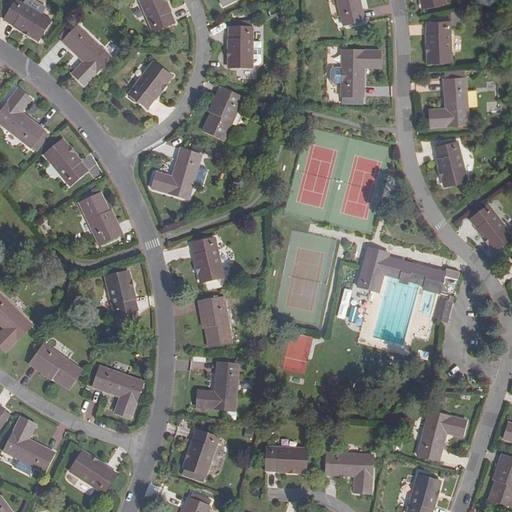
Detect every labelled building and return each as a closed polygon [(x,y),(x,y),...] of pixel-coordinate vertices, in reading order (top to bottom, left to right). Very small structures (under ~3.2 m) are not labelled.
[(6,16),(3,21),(37,42),(50,21),(16,0),(15,0),(14,4),(8,0),(0,12),(6,16)] [(165,0),(139,0),(153,32),(175,23),(165,0)] [(336,0),(343,26),(365,21),(359,0),(336,0)] [(445,0),(420,0),(422,8),(446,4),(445,0)] [(252,59),(252,42),(252,28),(247,28),(247,21),(235,22),(235,28),(228,28),(228,68),(252,68),(252,59)] [(62,34),(66,38),(62,42),(83,62),(72,74),(84,86),(111,58),(73,22),(62,34)] [(450,22),(425,23),(427,63),(451,62),(450,22)] [(261,42),(252,42),(252,59),(261,59),(261,42)] [(380,51),(341,51),(341,97),(364,97),(364,68),(380,69),(380,51)] [(153,63),(129,95),(148,109),(172,77),(153,63)] [(466,78),(444,80),(445,109),(429,110),(430,127),(469,125),(466,78)] [(40,136),(44,131),(21,113),(31,99),(18,89),(0,111),(0,124),(36,151),(45,139),(40,136)] [(222,89),(210,116),(214,118),(226,91),(222,89)] [(214,118),(210,116),(203,132),(224,141),(242,98),(226,91),(214,118)] [(421,141),(423,152),(433,151),(432,139),(421,141)] [(44,155),(70,186),(88,171),(63,140),(44,155)] [(457,142),(434,148),(444,187),(467,181),(457,142)] [(201,156),(180,150),(172,177),(156,173),(151,190),(188,200),(201,156)] [(98,245),(115,237),(103,210),(107,208),(100,194),(79,203),(98,245)] [(511,238),(511,235),(489,206),(469,221),(494,252),(511,238)] [(103,210),(115,237),(119,235),(107,208),(103,210)] [(213,239),(190,245),(200,283),(224,277),(213,239)] [(388,263),(389,258),(389,254),(368,248),(359,280),(381,286),(384,275),(387,276),(420,285),(424,286),(423,290),(424,290),(437,294),(440,294),(440,292),(445,293),(454,296),(460,273),(446,270),(445,273),(429,269),(428,273),(413,269),(414,264),(405,262),(404,267),(388,263)] [(404,267),(405,262),(389,258),(388,263),(404,267)] [(428,273),(429,269),(414,264),(413,269),(428,273)] [(105,278),(114,316),(138,310),(128,272),(105,278)] [(381,286),(359,280),(357,287),(379,293),(381,286)] [(345,319),(350,290),(342,289),(338,318),(345,319)] [(4,337),(0,334),(0,348),(5,353),(31,325),(0,295),(0,324),(4,328),(8,332),(4,337)] [(223,298),(204,301),(209,329),(204,330),(207,347),(231,343),(223,298)] [(435,320),(441,322),(446,323),(453,299),(450,298),(448,303),(443,302),(440,301),(435,320)] [(209,329),(204,301),(200,302),(204,330),(209,329)] [(358,322),(359,308),(351,307),(350,321),(358,322)] [(44,345),(33,360),(57,377),(55,380),(68,390),(81,371),(44,345)] [(57,377),(33,360),(31,363),(55,380),(57,377)] [(239,365),(217,363),(214,392),(197,391),(196,407),(235,411),(239,365)] [(92,387),(120,397),(125,399),(123,405),(118,403),(114,412),(130,419),(143,382),(99,367),(92,387)] [(417,456),(439,462),(446,434),(462,438),(466,421),(429,412),(417,456)] [(28,441),(28,440),(23,438),(26,432),(31,434),(35,425),(20,418),(3,452),(44,472),(54,453),(28,441)] [(511,424),(508,423),(503,439),(511,441),(511,424)] [(218,438),(196,431),(183,469),(186,469),(185,475),(203,481),(205,476),(206,476),(218,438)] [(267,448),(266,472),(306,474),(307,449),(267,448)] [(69,472),(103,493),(116,473),(82,452),(69,472)] [(325,475),(354,477),(360,477),(361,483),(354,483),(354,493),(371,494),(373,455),(327,453),(325,475)] [(511,458),(504,456),(499,471),(503,473),(493,501),(511,507),(511,503),(511,458)] [(503,473),(499,471),(489,499),(493,501),(503,473)] [(417,476),(407,511),(432,511),(441,482),(417,476)] [(207,511),(209,507),(189,498),(183,511),(207,511)]
